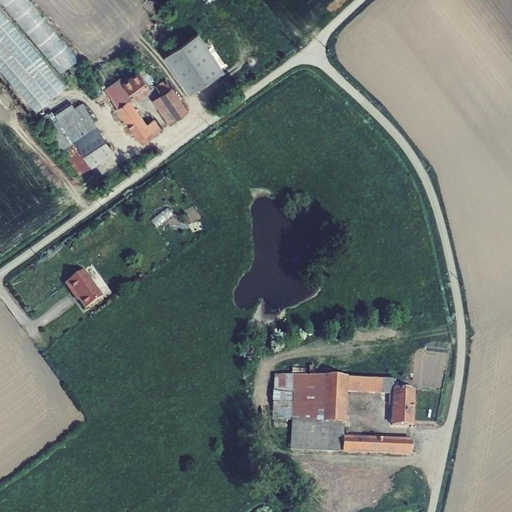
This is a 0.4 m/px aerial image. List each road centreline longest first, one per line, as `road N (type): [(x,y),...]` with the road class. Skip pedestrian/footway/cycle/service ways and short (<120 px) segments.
road 1 (residential): [(430,511),(461,346),(441,226),(424,174),(400,138),(309,49)]
road 2 (unclassified): [(0,272),(309,49)]
